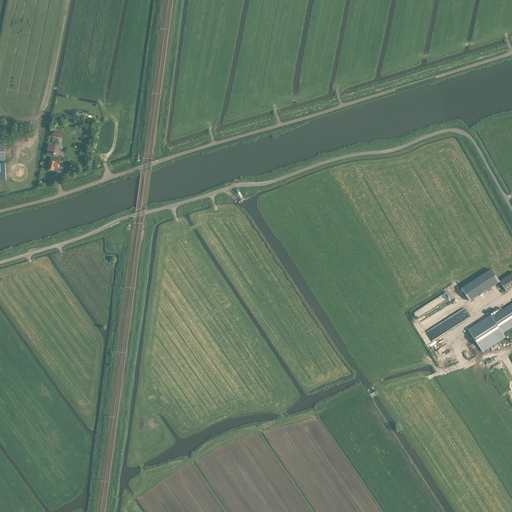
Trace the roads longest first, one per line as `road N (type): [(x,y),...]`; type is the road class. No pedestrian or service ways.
road 1 (unclassified): [(0,259),(133,212),(455,127),(472,135),(511,207)]
road 2 (unclassified): [(0,209),(511,50)]
road 3 (track): [(379,425),(367,395),(286,419),(285,439),(316,492)]
